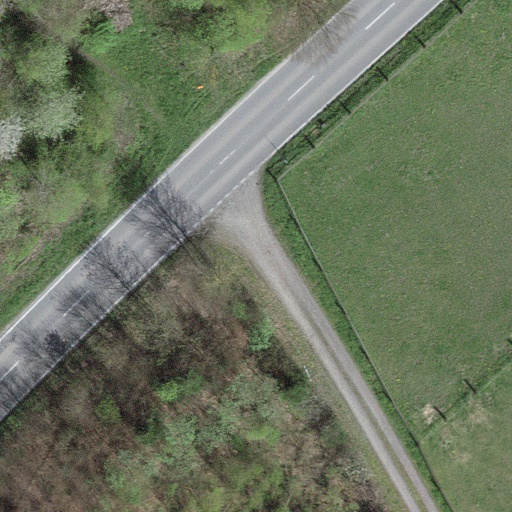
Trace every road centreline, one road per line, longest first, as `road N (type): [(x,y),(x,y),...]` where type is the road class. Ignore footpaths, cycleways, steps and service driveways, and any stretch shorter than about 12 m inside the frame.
road 1 (tertiary): [(397,0),(112,265),(0,381)]
road 2 (track): [(218,164),(424,511)]
